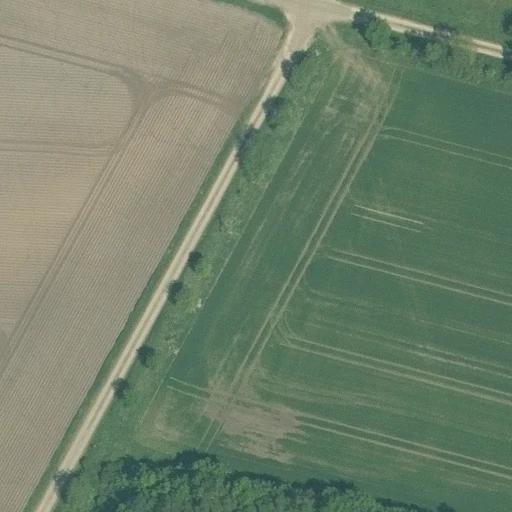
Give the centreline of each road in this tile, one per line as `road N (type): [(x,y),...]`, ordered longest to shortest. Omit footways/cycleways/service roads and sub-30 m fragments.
road 1 (track): [(43,511),(296,47),(301,0)]
road 2 (track): [(511,55),(301,0)]
